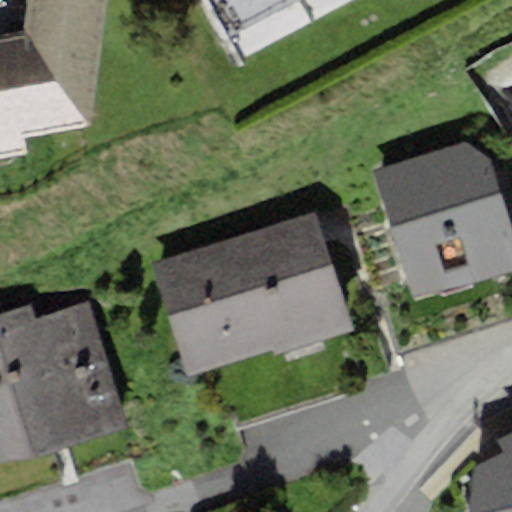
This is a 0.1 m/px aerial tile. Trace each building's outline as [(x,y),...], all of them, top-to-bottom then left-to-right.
[(103,0),(25,0),(23,29),(0,31),(0,153),(23,151),(22,129),(86,122),(103,0)] [(207,0),(223,28),(274,0),(207,0)] [(466,142),(368,170),(407,297),(511,265),(511,243),(490,172),(485,155),(466,142)] [(316,210),(150,258),(182,369),(348,321),(322,233),(316,210)] [(26,307),(0,314),(0,452),(55,437),(122,418),(89,303),(30,319),(26,307)] [(500,446),(475,459),(470,511),(511,511),(511,425),(494,434),(500,446)]
